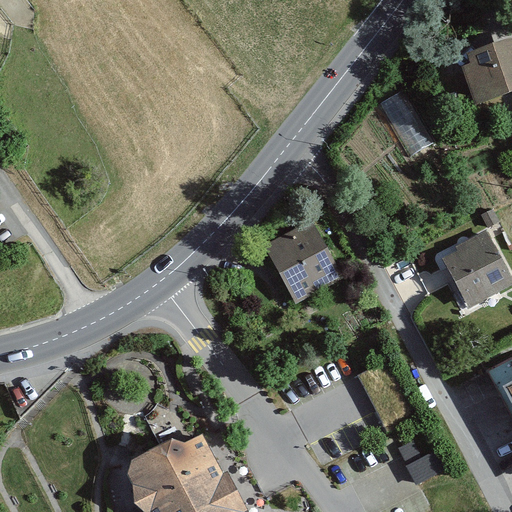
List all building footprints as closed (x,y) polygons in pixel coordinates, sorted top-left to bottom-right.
[(511,36),(465,52),(481,101),(511,91),(511,36)] [(379,106),(414,154),(434,140),(399,91),(379,106)] [(315,226),(272,248),(305,312),(348,290),(315,226)] [(511,281),(487,229),(440,252),(466,304),(511,281)] [(380,363),(359,376),(388,426),(409,414),(380,363)] [(243,511),(201,428),(127,465),(150,511),(243,511)] [(427,433),(400,446),(407,462),(434,449),(427,433)] [(415,480),(442,473),(437,453),(410,460),(415,480)]
